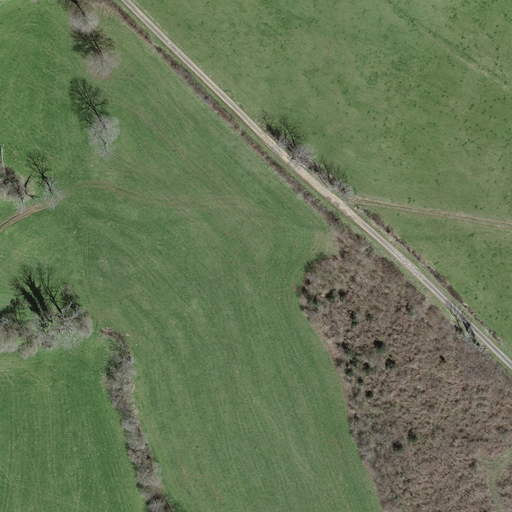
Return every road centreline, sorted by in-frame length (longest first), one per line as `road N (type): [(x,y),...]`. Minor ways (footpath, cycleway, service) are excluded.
road 1 (unclassified): [(511,365),(123,0)]
road 2 (track): [(333,201),(511,228)]
